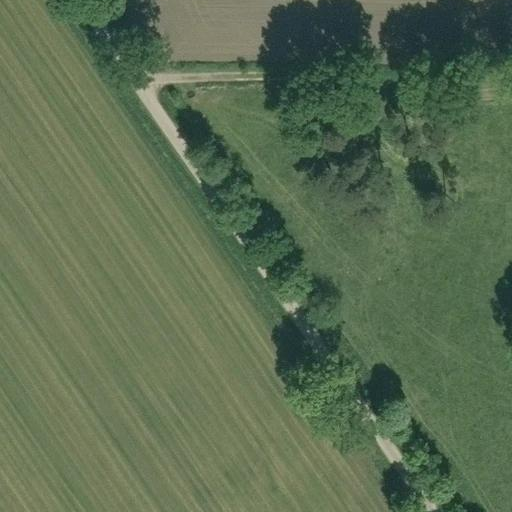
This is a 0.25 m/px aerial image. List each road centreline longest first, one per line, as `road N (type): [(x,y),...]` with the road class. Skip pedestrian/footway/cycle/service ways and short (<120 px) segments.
road 1 (residential): [(433,511),(80,0)]
road 2 (track): [(137,83),(511,63)]
